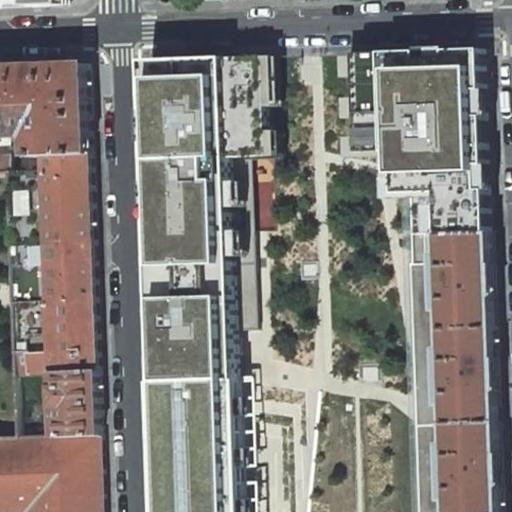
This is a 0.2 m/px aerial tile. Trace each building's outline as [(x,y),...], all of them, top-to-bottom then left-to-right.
[(490,49),(361,54),(364,153),(414,151),(418,267),(433,266),(432,235),(487,233),(486,210),(488,210),(486,165),(494,165),(490,49)] [(152,62),(166,511),(249,511),(247,451),(243,329),(261,329),(258,231),(239,231),(236,158),(255,158),(275,157),(271,58),(152,62)] [(92,64),(0,67),(0,138),(36,137),(37,172),(51,172),(50,155),(95,153),(92,64)] [(15,173),(23,375),(33,375),(58,374),(103,372),(95,153),(50,155),(51,172),(37,172),(32,173),(15,173)] [(0,173),(15,173),(32,173),(32,157),(16,158),(16,156),(0,156),(0,173)] [(433,266),(418,267),(427,511),(506,511),(496,232),(487,233),(432,235),(433,266)] [(103,372),(58,374),(59,412),(61,437),(106,435),(103,372)] [(33,375),(23,375),(25,438),(61,437),(59,412),(34,413),(33,375)] [(0,511),(32,511),(33,511),(32,511),(108,511),(106,435),(61,437),(25,438),(0,439),(0,511)]
